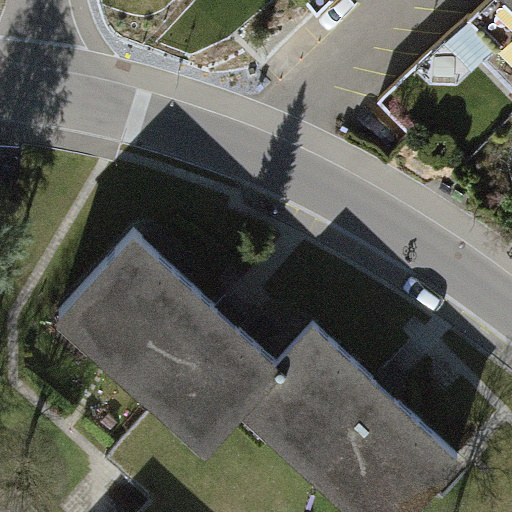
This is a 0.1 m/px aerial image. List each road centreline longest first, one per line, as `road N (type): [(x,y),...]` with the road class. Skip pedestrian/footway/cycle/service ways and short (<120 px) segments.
road 1 (residential): [(43,92),(218,142),(419,241),(511,314)]
road 2 (unknown): [(218,142),(376,0)]
